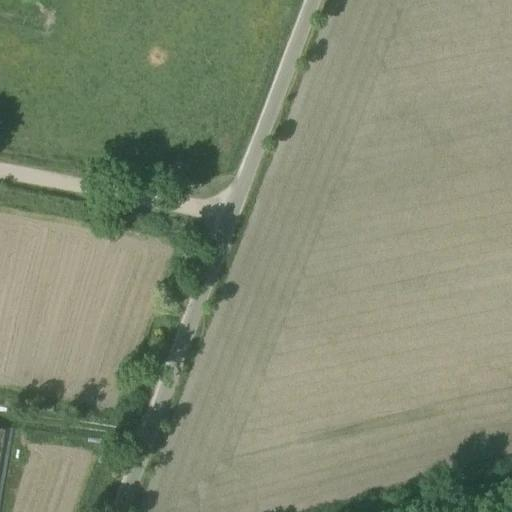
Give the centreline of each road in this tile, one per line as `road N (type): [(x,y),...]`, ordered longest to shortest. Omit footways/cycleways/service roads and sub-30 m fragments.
road 1 (unclassified): [(116,511),(230,218),(302,0)]
road 2 (track): [(230,218),(0,172)]
